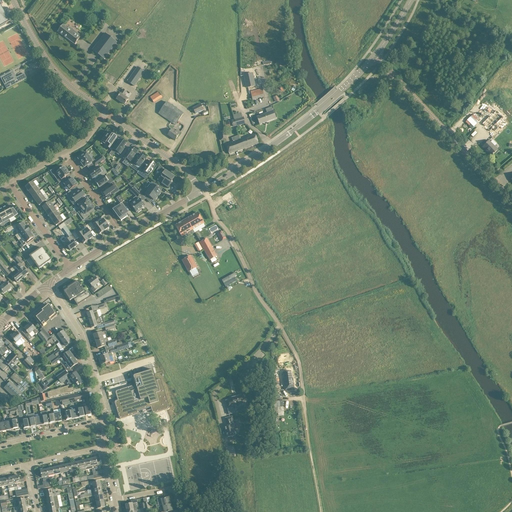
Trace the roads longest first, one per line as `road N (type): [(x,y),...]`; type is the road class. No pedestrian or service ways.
road 1 (track): [(208,196),(298,366),(321,511)]
road 2 (unclassified): [(511,204),(374,55)]
road 3 (tertiary): [(202,190),(339,92)]
road 4 (residential): [(105,421),(81,332),(47,283)]
road 5 (residential): [(106,112),(59,75),(13,0)]
road 6 (residential): [(202,190),(106,112)]
road 7 (residential): [(125,235),(185,340)]
